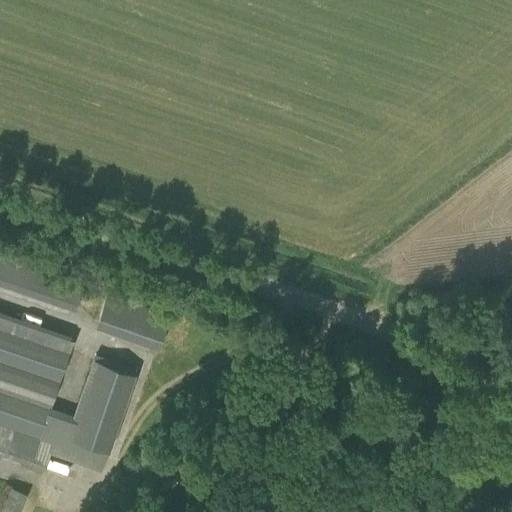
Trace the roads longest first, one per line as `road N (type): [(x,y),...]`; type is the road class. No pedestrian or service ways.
road 1 (unclassified): [(511,374),(337,303),(0,198)]
road 2 (track): [(337,303),(326,331),(238,435),(181,477),(151,511)]
